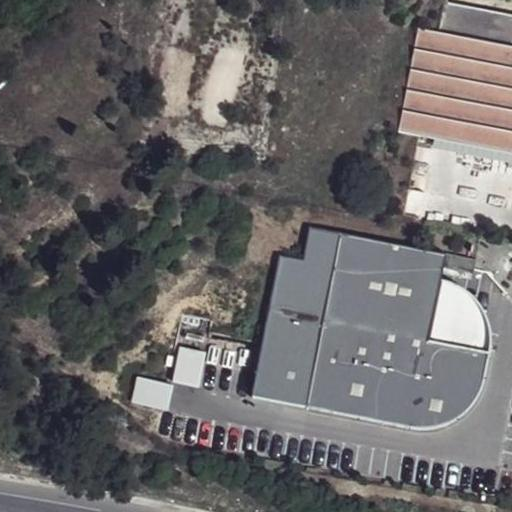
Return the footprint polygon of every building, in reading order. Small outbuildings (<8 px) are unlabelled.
[(511,16),(436,2),(430,32),(511,47),(511,16)] [(511,47),(430,32),(410,28),(391,132),(426,138),(511,154),(511,47)] [(511,154),(426,138),(425,148),(511,164),(511,154)] [(294,259),(327,265),(333,235),(301,228),(294,259)] [(479,353),(418,341),(430,281),(432,270),(435,255),(333,235),(327,265),(294,259),(279,256),(249,399),(408,427),(432,428),(451,418),(464,404),(476,384),(479,353)] [(435,255),(432,270),(461,275),(463,260),(435,255)] [(418,341),(479,353),(479,348),(480,336),(480,328),(475,314),(470,305),(457,292),(439,283),(430,281),(418,341)] [(177,348),(173,385),(201,388),(204,350),(177,348)] [(169,410),(172,384),(136,379),(132,405),(169,410)]
